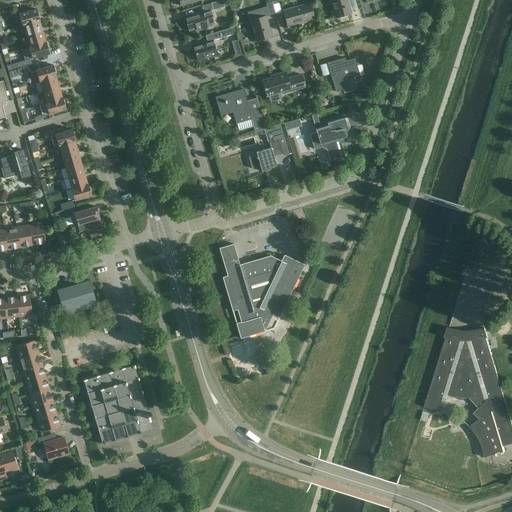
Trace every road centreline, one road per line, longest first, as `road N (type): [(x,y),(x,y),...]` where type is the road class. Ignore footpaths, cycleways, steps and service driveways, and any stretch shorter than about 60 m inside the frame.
road 1 (residential): [(218,218),(358,176),(412,17)]
road 2 (tertiary): [(162,235),(93,0)]
road 3 (residential): [(182,81),(412,17)]
road 4 (tertiary): [(438,511),(260,445),(224,418)]
road 5 (tertiary): [(224,418),(162,235)]
road 6 (residential): [(57,360),(133,337),(106,250)]
road 7 (residential): [(91,478),(187,446),(224,418)]
road 8 (residential): [(218,218),(182,81)]
road 9 (residential): [(128,244),(90,113)]
road 10 (residential): [(91,478),(57,360)]
